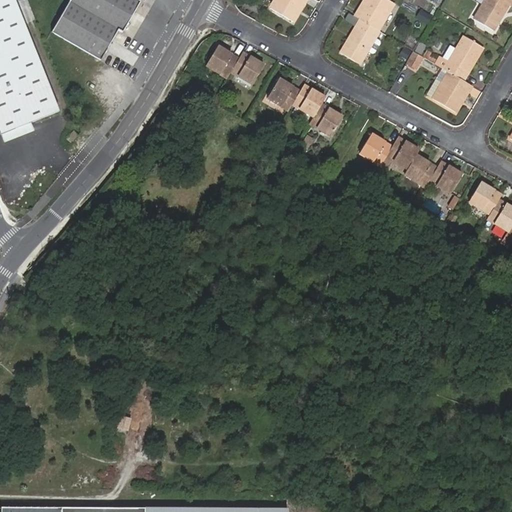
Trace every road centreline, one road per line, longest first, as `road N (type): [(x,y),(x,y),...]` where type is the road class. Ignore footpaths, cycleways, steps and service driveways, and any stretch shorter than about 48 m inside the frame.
road 1 (residential): [(11,266),(113,147),(203,0)]
road 2 (residential): [(300,55),(466,142)]
